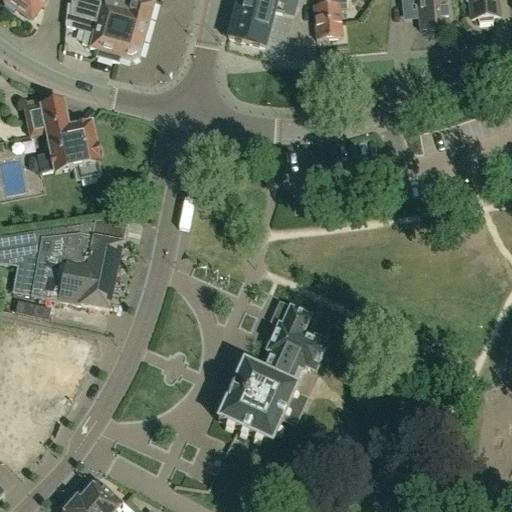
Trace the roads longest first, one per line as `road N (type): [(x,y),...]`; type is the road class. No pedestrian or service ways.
road 1 (tertiary): [(77,452),(143,328),(192,116)]
road 2 (tertiary): [(192,116),(277,132),(338,129),(511,71)]
road 3 (tertiary): [(192,116),(62,83),(0,46)]
road 4 (residential): [(186,511),(77,452)]
